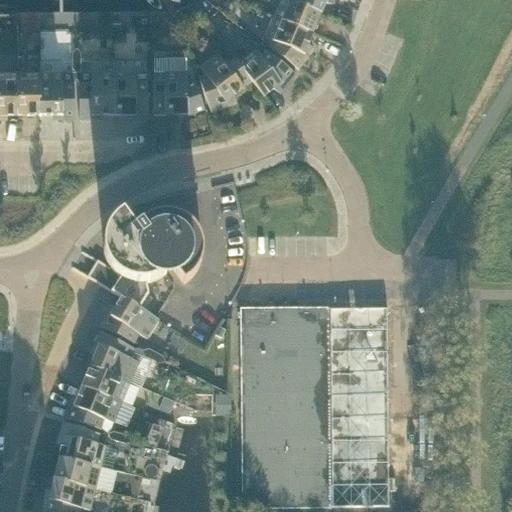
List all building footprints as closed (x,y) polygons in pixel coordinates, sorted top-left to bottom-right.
[(313,35),(321,15),(286,0),(281,0),(274,18),(313,35)] [(328,0),(334,2),(334,0),(286,0),(321,15),(327,0),(328,0)] [(298,71),(313,52),(306,50),(313,35),(274,18),(265,39),(273,42),(269,48),(298,71)] [(250,41),(255,35),(249,30),(243,31),(244,36),(250,41)] [(255,35),(250,41),(257,46),(262,45),(261,40),(255,35)] [(262,57),(256,50),(239,63),(252,83),(263,97),(277,87),(281,93),(295,74),(266,51),(262,57)] [(224,63),(218,55),(200,69),(205,76),(199,78),(210,114),(235,105),(230,99),(243,89),(252,83),(239,63),(234,55),(224,63)] [(187,73),(187,59),(154,59),(154,70),(156,71),(154,73),(154,83),(153,83),(152,116),(182,116),(182,124),(191,120),(206,115),(194,79),(188,82),(188,73),(187,73)] [(136,83),(136,73),(114,74),(114,116),(130,116),(130,121),(148,121),(148,83),(136,83)] [(19,117),(19,74),(0,74),(0,122),(2,122),(2,117),(19,117)] [(41,117),(40,74),(19,74),(19,117),(41,117)] [(62,83),(62,74),(40,74),(41,117),(56,117),(56,122),(74,121),(74,83),(62,83)] [(97,116),(114,116),(114,74),(91,74),(91,83),(79,83),(79,121),(97,121),(97,116)] [(155,217),(154,212),(140,215),(142,224),(140,225),(140,226),(135,230),(123,214),(117,218),(110,227),(107,232),(105,236),(104,246),(104,252),(107,263),(111,269),(114,272),(120,278),(111,293),(122,299),(122,298),(140,309),(149,295),(147,284),(154,282),(160,279),(166,275),(163,270),(169,265),(184,285),(189,282),(194,277),(197,272),(200,266),(201,261),(202,259),(202,253),(202,247),(200,241),(200,240),(195,231),(192,227),(189,224),(183,221),(178,218),(175,217),(171,216),(165,216),(158,216),(155,217)] [(134,344),(147,340),(159,320),(140,309),(122,298),(122,299),(116,309),(117,310),(115,314),(109,310),(100,327),(134,344)] [(242,509),(331,509),(331,310),(241,310),(242,420),(242,509)] [(91,367),(130,383),(138,363),(131,359),(134,350),(101,333),(92,350),(98,353),(97,357),(95,356),(91,367)] [(152,360),(156,353),(149,350),(143,351),(145,357),(152,360)] [(156,353),(152,360),(159,364),(165,362),(163,357),(156,353)] [(91,367),(83,387),(122,403),(130,383),(91,367)] [(122,403),(83,387),(76,402),(71,400),(65,419),(101,430),(104,420),(113,424),(122,403)] [(96,445),(99,434),(64,423),(58,441),(64,442),(63,447),(61,447),(59,459),(100,469),(106,447),(96,445)] [(119,443),(121,435),(113,432),(108,435),(111,440),(119,443)] [(121,435),(119,443),(126,445),(132,442),(129,437),(121,435)] [(95,490),(100,469),(59,459),(54,480),(95,490)] [(90,511),(95,490),(54,480),(51,492),(46,490),(45,494),(42,511),(80,511),(81,509),(90,511)]
